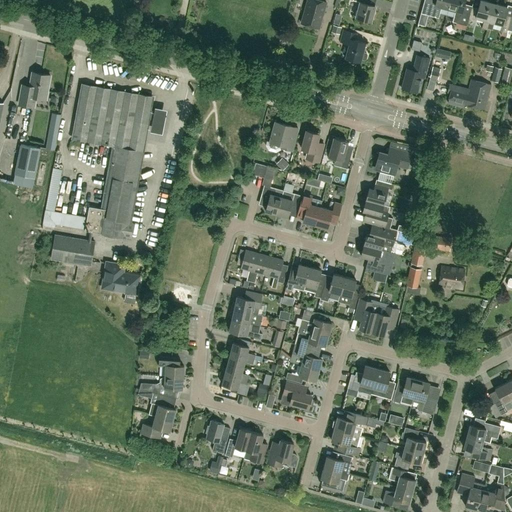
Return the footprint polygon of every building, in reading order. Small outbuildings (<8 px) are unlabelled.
[(319,28),(326,2),(320,0),(307,0),(301,22),(319,28)] [(366,0),(351,0),(352,0),(359,2),(355,17),(370,21),(374,6),(366,4),(366,0)] [(435,0),(435,3),(425,0),(423,0),(420,13),(438,18),(441,7),(448,8),(450,0),(435,0)] [(464,0),(450,0),(448,8),(455,10),(454,14),(457,15),(455,22),(466,25),(467,22),(469,14),(461,12),(464,0)] [(479,0),(478,8),(471,6),(469,14),(467,22),(466,25),(473,27),(476,17),(484,20),(481,28),(487,30),(487,28),(489,21),(488,21),(493,3),(480,0),(479,0)] [(493,3),(488,21),(489,21),(487,28),(492,30),(494,22),(502,24),(500,31),(502,32),(501,35),(505,36),(506,33),(511,17),(504,15),(506,7),(493,3)] [(340,33),(341,27),(333,24),(331,31),(340,33)] [(366,53),(362,52),(365,42),(354,39),(355,33),(343,30),(340,42),(348,44),(345,58),(359,62),(360,58),(364,59),(366,58),(367,55),(366,53)] [(419,51),(422,42),(414,40),(411,49),(419,51)] [(437,48),(435,56),(449,59),(451,52),(437,48)] [(416,55),(414,62),(412,70),(406,68),(401,88),(416,92),(420,78),(424,79),(429,58),(416,55)] [(491,80),(498,82),(502,68),(495,67),(491,80)] [(511,68),(505,67),(500,83),(511,86),(511,81),(511,68)] [(432,70),(430,76),(437,79),(439,72),(432,70)] [(37,97),(46,98),(50,75),(33,71),(29,89),(21,88),(18,103),(35,106),(37,97)] [(471,79),(467,93),(464,104),(484,109),(490,84),(471,79)] [(467,93),(461,91),(462,87),(450,83),(447,93),(450,93),(447,104),(463,108),(464,104),(467,93)] [(74,138),(97,142),(113,145),(102,204),(101,207),(90,205),(85,230),(92,231),(90,239),(91,239),(92,231),(98,232),(99,232),(99,233),(127,238),(127,237),(131,238),(134,223),(130,222),(143,150),(153,99),(83,86),(77,119),(74,138)] [(161,107),(155,106),(150,130),(157,131),(162,133),(167,109),(161,107)] [(269,142),(270,142),(269,145),(271,147),(275,148),(278,147),(278,144),(281,145),(281,148),(291,151),(297,128),(275,122),(269,142)] [(49,128),(48,138),(56,140),(58,130),(49,128)] [(319,134),(306,130),(301,149),(308,151),(305,158),(318,162),(322,149),(315,147),(319,134)] [(343,153),(347,141),(333,137),(328,156),(335,158),(333,164),(347,168),(350,155),(343,153)] [(15,174),(34,178),(40,148),(21,144),(15,174)] [(394,175),(397,165),(406,168),(410,153),(416,154),(417,149),(406,145),(404,151),(394,148),(392,155),(379,152),(374,167),(376,169),(380,171),(382,169),(387,170),(386,173),(394,175)] [(288,163),(282,157),(276,163),(282,169),(288,163)] [(253,174),(264,178),(267,166),(256,163),(253,174)] [(54,166),(49,207),(58,208),(63,167),(54,166)] [(288,179),(305,185),(307,178),(290,172),(288,179)] [(365,199),(383,204),(387,189),(391,190),(393,184),(378,180),(376,190),(368,188),(365,199)] [(283,190),(275,188),(264,185),(261,196),(269,199),(265,211),(276,214),(283,190)] [(283,190),(276,214),(288,217),(291,205),(297,207),(300,195),(283,190)] [(303,192),(299,208),(296,216),(303,218),(302,221),(314,225),(319,207),(312,204),(313,198),(312,198),(312,195),(303,192)] [(383,204),(365,199),(362,211),(375,214),(373,220),(385,223),(384,226),(390,228),(393,218),(387,217),(390,206),(383,204)] [(319,207),(314,225),(327,228),(330,217),(337,219),(341,204),(330,201),(328,209),(319,207)] [(57,222),(85,226),(87,214),(47,208),(44,228),(56,230),(57,222)] [(397,230),(409,233),(410,230),(408,227),(399,225),(397,230)] [(390,252),(393,241),(396,233),(381,229),(379,237),(366,233),(363,244),(390,252)] [(91,239),(90,239),(90,240),(55,233),(51,257),(91,264),(95,241),(90,240),(91,239)] [(437,236),(435,249),(450,251),(451,238),(437,236)] [(390,252),(363,244),(360,255),(373,259),(372,263),(376,264),(374,271),(389,274),(392,264),(387,263),(390,252)] [(415,244),(405,291),(419,294),(420,287),(417,286),(426,246),(415,244)] [(250,281),(258,253),(245,250),(240,268),(249,270),(246,280),(250,281)] [(258,253),(250,281),(254,283),(257,273),(265,275),(270,257),(258,253)] [(283,260),(270,257),(265,275),(274,277),(271,287),(275,288),(277,281),(283,283),(288,266),(282,264),(283,260)] [(124,265),(107,262),(102,287),(136,293),(139,276),(127,274),(127,275),(122,274),(124,265)] [(304,284),(309,267),(298,264),(295,276),(288,275),(285,288),(291,290),(293,281),(304,284)] [(438,285),(461,289),(465,269),(441,265),(438,285)] [(309,267),(304,284),(303,289),(314,292),(313,296),(320,298),(323,284),(317,282),(320,270),(309,267)] [(323,284),(320,298),(319,299),(327,301),(328,297),(338,300),(340,294),(339,294),(344,276),(333,273),(329,285),(323,284)] [(355,279),(344,276),(339,294),(350,297),(348,307),(354,308),(357,295),(351,294),(355,279)] [(233,302),(232,308),(262,315),(257,314),(258,308),(262,294),(248,291),(247,296),(246,296),(244,297),(244,298),(237,296),(235,303),(233,302)] [(371,300),(370,302),(359,299),(355,315),(361,317),(359,326),(358,326),(357,329),(362,330),(363,329),(371,331),(379,302),(371,300)] [(379,302),(371,331),(380,334),(380,335),(384,336),(385,333),(384,333),(386,324),(393,326),(398,309),(387,306),(387,305),(379,302)] [(262,315),(232,308),(231,312),(233,313),(231,319),(260,326),(262,315)] [(304,309),(299,326),(328,334),(331,322),(316,318),(317,313),(304,309)] [(289,312),(280,310),(278,318),(288,320),(289,312)] [(262,322),(270,325),(273,316),(265,314),(262,322)] [(260,326),(231,319),(229,331),(246,335),(245,336),(260,340),(262,334),(258,333),(260,326)] [(285,329),(287,321),(274,319),(272,325),(276,326),(276,327),(285,329)] [(407,329),(409,320),(402,319),(400,327),(407,329)] [(297,333),(294,344),(310,348),(312,342),(325,345),(328,334),(299,326),(298,326),(299,327),(297,332),(297,333)] [(228,348),(226,352),(253,359),(254,355),(246,353),(248,347),(232,343),(231,348),(228,348)] [(294,344),(292,353),(290,361),(301,364),(318,369),(321,358),(309,354),(310,348),(294,344)] [(253,359),(226,352),(225,357),(228,358),(227,363),(242,368),(244,362),(252,364),(253,359)] [(180,365),(181,357),(159,356),(158,364),(165,365),(165,376),(182,377),(183,366),(180,365)] [(222,368),(221,373),(248,380),(249,375),(241,373),(242,368),(227,363),(225,369),(222,368)] [(318,369),(301,364),(298,375),(287,372),(285,378),(301,382),(303,376),(315,380),(318,369)] [(365,365),(361,376),(351,374),(347,387),(358,390),(358,391),(370,394),(370,392),(372,386),(377,368),(365,365)] [(377,368),(372,386),(370,392),(378,394),(383,396),(383,397),(391,399),(394,385),(386,383),(389,371),(377,368)] [(248,380),(221,373),(220,378),(223,378),(221,384),(237,388),(239,382),(247,384),(248,380)] [(160,378),(160,384),(154,384),(154,392),(165,395),(166,396),(169,388),(182,388),(182,377),(165,376),(160,378)] [(413,396),(418,379),(407,376),(403,389),(396,387),(392,400),(400,402),(402,394),(413,396)] [(418,379),(413,396),(411,402),(418,404),(417,407),(418,409),(433,413),(438,398),(426,395),(429,382),(418,379)] [(308,407),(311,395),(299,392),(301,385),(286,381),(282,394),(291,397),(290,403),(308,407)] [(511,398),(511,396),(505,382),(495,388),(501,400),(495,403),(501,414),(507,411),(503,403),(511,398)] [(268,385),(259,383),(257,391),(266,393),(268,385)] [(150,403),(152,403),(149,414),(155,415),(155,416),(172,420),(175,409),(162,405),(165,395),(154,392),(153,392),(150,403)] [(337,416),(334,428),(359,435),(362,427),(361,427),(362,423),(366,424),(368,417),(353,412),(341,410),(339,417),(337,416)] [(403,418),(390,414),(388,422),(401,425),(403,418)] [(172,420),(155,416),(152,426),(143,424),(140,433),(160,438),(162,429),(169,431),(172,420)] [(223,453),(229,428),(223,426),(224,424),(211,420),(209,426),(207,425),(205,433),(207,433),(206,438),(215,441),(212,450),(223,453)] [(511,420),(503,420),(502,427),(511,428),(511,420)] [(483,441),(490,443),(493,431),(498,433),(500,426),(484,422),(482,428),(470,424),(467,436),(483,441)] [(405,427),(404,432),(402,431),(401,438),(403,438),(403,441),(406,441),(404,448),(423,453),(426,441),(412,438),(415,429),(405,427)] [(244,458),(251,431),(240,428),(236,440),(229,438),(225,455),(232,457),(235,446),(246,449),(243,457),(244,458)] [(359,435),(334,428),(330,440),(344,443),(342,451),(357,455),(359,448),(356,447),(359,435)] [(251,431),(244,458),(262,462),(267,444),(260,442),(262,435),(251,431)] [(483,441),(467,436),(463,448),(476,451),(474,457),(485,460),(488,448),(481,446),(483,441)] [(295,453),(291,452),(293,443),(280,439),(279,444),(273,442),(268,463),(280,466),(281,459),(288,461),(288,463),(289,465),(296,467),(298,458),(297,455),(295,453)] [(395,456),(397,457),(394,466),(404,468),(406,460),(420,463),(423,453),(404,448),(403,453),(396,451),(395,456)] [(352,463),(350,462),(351,456),(340,453),(338,459),(326,456),(323,467),(348,474),(349,473),(352,463)] [(380,461),(373,460),(368,478),(375,480),(380,461)] [(488,469),(504,473),(506,465),(491,461),(488,469)] [(348,474),(323,467),(320,477),(333,481),(331,487),(342,490),(345,480),(347,480),(348,474)] [(396,487),(412,491),(416,479),(403,476),(405,470),(392,467),(389,478),(398,481),(396,487)] [(474,477),(466,474),(461,473),(457,488),(469,491),(465,506),(478,509),(483,489),(472,486),(474,477)] [(259,479),(257,485),(264,487),(265,481),(259,479)] [(483,489),(478,509),(486,511),(490,511),(494,498),(497,499),(495,504),(504,506),(504,485),(497,483),(494,493),(483,489)] [(412,491),(396,487),(395,492),(386,490),(382,501),(395,505),(397,499),(409,503),(412,491)]
